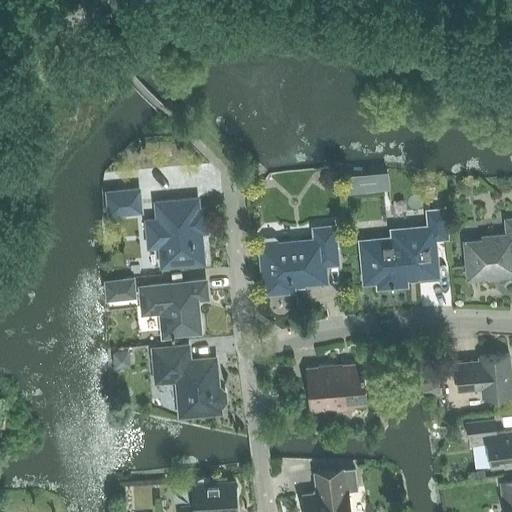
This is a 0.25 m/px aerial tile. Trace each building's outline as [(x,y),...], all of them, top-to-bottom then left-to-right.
[(191,184),(206,168),(188,153),(174,168),(191,184)] [(107,191),(109,213),(141,210),(139,188),(107,191)] [(147,219),(149,246),(160,245),(162,265),(204,261),(202,239),(198,239),(197,231),(207,230),(205,208),(199,208),(198,197),(156,201),(158,218),(147,219)] [(365,280),(378,279),(379,285),(405,282),(405,275),(418,274),(418,275),(437,273),(434,237),(447,236),(445,208),(428,209),(429,226),(393,229),(393,237),(361,240),(365,280)] [(508,235),(485,237),(482,240),(466,242),(469,276),(511,272),(511,218),(506,219),(508,235)] [(263,243),(261,244),(265,292),(293,289),(293,283),(326,280),(325,264),(339,263),(335,225),(314,227),(315,239),(278,242),(278,238),(274,236),(266,237),(263,240),(263,243)] [(105,279),(107,297),(136,294),(134,276),(105,279)] [(163,332),(172,332),(172,335),(175,335),(174,331),(190,330),(190,331),(192,333),(201,332),(203,330),(201,317),(200,316),(198,316),(197,303),(199,303),(198,301),(201,298),(203,298),(203,296),(206,296),(207,294),(206,281),(204,280),(191,281),(191,283),(169,285),(169,283),(141,286),(143,311),(161,310),(163,332)] [(214,381),(215,381),(216,380),(216,379),(217,378),(215,357),(189,360),(187,344),(154,348),(157,380),(177,378),(179,397),(177,400),(178,407),(180,409),(181,414),(220,410),(219,405),(221,405),(225,400),(224,391),(219,388),(214,388),(214,381)] [(458,388),(482,386),(483,395),(511,392),(511,386),(509,353),(479,356),(479,359),(455,361),(458,388)] [(342,366),(333,366),(333,363),(319,364),(319,366),(307,368),(310,407),(338,405),(338,410),(354,408),(353,400),(365,398),(363,375),(363,374),(362,363),(342,364),(342,366)] [(488,442),(491,466),(511,463),(511,429),(496,431),(494,418),(466,421),(469,444),(488,442)] [(350,511),(347,489),(357,488),(355,467),(343,469),(343,468),(315,472),(317,486),(319,485),(319,491),(304,493),(305,511),(350,511)] [(194,505),(182,506),(182,511),(225,511),(237,511),(236,498),(237,496),(238,494),(238,492),(238,489),(238,488),(237,486),(236,485),(235,484),(235,481),(210,482),(210,479),(209,478),(207,477),(205,477),(202,477),(200,477),(198,478),(196,479),(197,483),(193,483),(194,505)] [(504,495),(505,511),(511,511),(511,480),(502,482),(504,495)]
